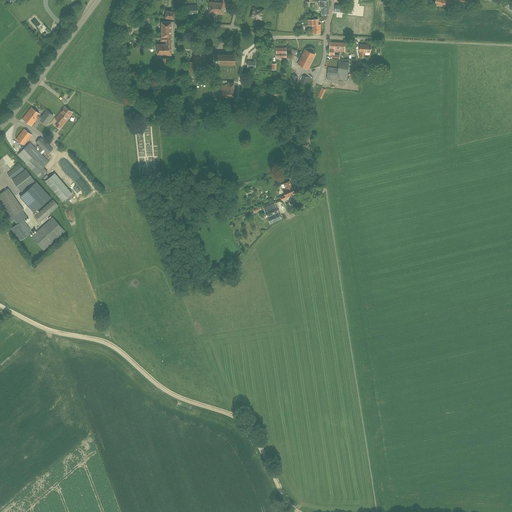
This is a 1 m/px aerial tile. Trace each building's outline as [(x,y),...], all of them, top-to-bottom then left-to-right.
[(217,12),(217,14),(223,14),(223,7),(230,8),(230,0),(223,0),(223,3),(216,2),(215,6),(219,7),(219,9),(217,9),(217,12)] [(328,9),(329,9),(328,0),(318,1),(318,5),(320,5),(320,9),(321,9),(322,14),(328,14),(328,9)] [(215,6),(216,2),(210,2),(209,13),(217,14),(217,12),(217,9),(219,9),(219,7),(215,6)] [(187,13),(198,13),(198,5),(187,6),(187,13)] [(261,19),(263,10),(253,8),(252,13),(251,17),(255,18),(258,19),(258,18),(261,19)] [(173,19),(174,12),(166,11),(165,18),(173,19)] [(312,34),(321,34),(320,25),(318,25),(318,19),(307,20),(308,26),(312,25),(312,31),(312,34)] [(166,43),(171,43),(172,21),(161,21),(161,38),(161,40),(166,40),(166,43)] [(340,55),(334,55),(334,51),(344,52),(345,43),(330,42),(329,55),(331,55),(331,59),(339,59),(340,55)] [(171,55),(171,43),(166,43),(166,44),(157,44),(157,54),(167,54),(167,55),(171,55)] [(370,52),(371,45),(360,44),(359,52),(360,52),(360,57),(364,58),(364,52),(370,52)] [(286,57),(286,48),(276,48),(276,57),(286,57)] [(292,60),(297,51),(292,48),(287,57),(292,60)] [(308,69),(315,55),(305,49),(297,64),(308,69)] [(193,62),(189,62),(189,70),(196,70),(196,64),(207,64),(207,53),(193,53),(193,62)] [(235,55),(236,54),(235,54),(230,54),(230,53),(229,53),(229,54),(225,54),(225,53),(224,53),(224,54),(220,54),(220,53),(219,53),(219,54),(214,54),(215,53),(214,53),(214,54),(212,54),(212,55),(213,55),(213,62),(212,62),(212,63),(213,63),(213,64),(214,64),(214,63),(219,63),(219,64),(219,63),(224,63),(224,64),(224,63),(229,63),(229,64),(229,63),(234,63),(235,64),(236,64),(235,63),(235,55)] [(347,80),(349,62),(339,61),(338,69),(328,67),(327,79),(337,80),(337,79),(347,80)] [(296,84),(298,76),(292,74),(289,82),(296,84)] [(307,84),(309,77),(302,75),(300,82),(307,84)] [(234,98),(234,83),(228,83),(228,86),(220,85),(220,90),(219,90),(218,97),(234,98)] [(326,90),(324,89),(322,88),(317,97),(322,99),(326,90)] [(65,107),(55,119),(59,122),(56,126),(60,129),(72,112),(65,107)] [(37,118),(40,115),(40,114),(31,108),(23,119),(32,126),(37,118)] [(53,115),(48,111),(47,111),(42,117),(40,115),(37,118),(46,125),(53,115)] [(23,145),(31,135),(24,129),(16,139),(23,145)] [(53,149),(48,144),(41,137),(36,143),(41,148),(38,150),(30,142),(17,155),(26,164),(25,164),(40,179),(44,176),(48,172),(43,167),(49,161),(42,154),(44,151),(48,155),(53,149)] [(7,155),(2,158),(10,168),(15,164),(7,155)] [(11,179),(24,169),(19,164),(7,173),(11,179)] [(12,180),(14,182),(22,192),(35,181),(26,169),(12,180)] [(45,181),(48,185),(62,201),(71,193),(54,173),(45,181)] [(87,192),(91,188),(84,180),(80,184),(87,192)] [(286,198),(296,194),(292,185),(291,185),(289,181),(284,183),(286,188),(282,189),(285,195),(280,197),(282,200),(287,198),(286,198)] [(34,212),(50,197),(37,182),(20,197),(34,212)] [(32,232),(23,219),(28,216),(8,188),(0,193),(0,198),(1,200),(0,200),(0,206),(11,222),(14,220),(17,224),(11,228),(20,241),(32,232)] [(40,222),(48,215),(59,206),(53,199),(35,216),(40,222)] [(270,224),(281,219),(278,212),(276,207),(274,203),(264,208),(270,224)] [(44,250),(48,247),(65,231),(53,217),(31,236),(44,250)]
